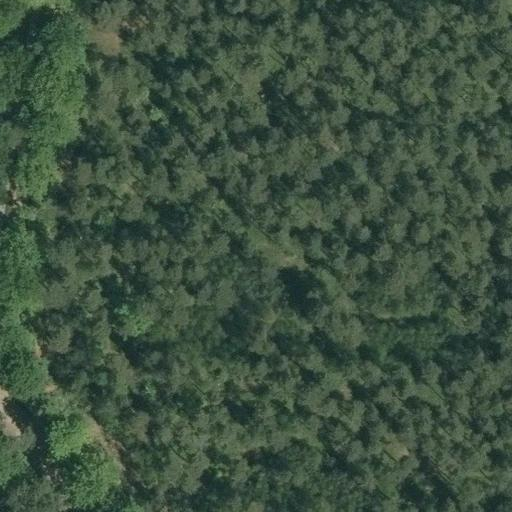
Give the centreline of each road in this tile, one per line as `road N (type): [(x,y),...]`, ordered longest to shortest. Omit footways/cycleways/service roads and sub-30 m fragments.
road 1 (track): [(0,318),(55,0)]
road 2 (track): [(95,511),(36,421),(0,400)]
